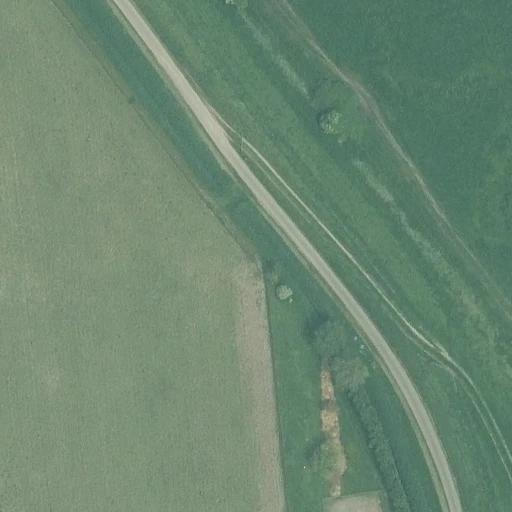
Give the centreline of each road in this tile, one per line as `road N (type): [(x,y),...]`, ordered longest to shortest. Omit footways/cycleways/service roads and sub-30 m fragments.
road 1 (unclassified): [(456,511),(406,378),(116,0)]
road 2 (track): [(173,0),(415,309),(492,511)]
road 3 (track): [(183,85),(410,336),(451,367),(476,399),(511,475)]
